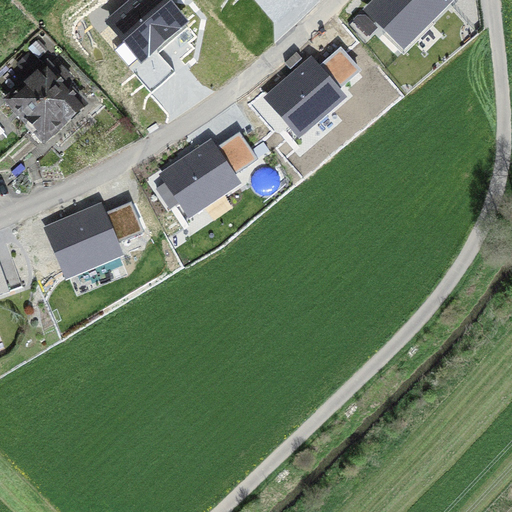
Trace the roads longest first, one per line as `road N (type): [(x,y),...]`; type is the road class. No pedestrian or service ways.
road 1 (unclassified): [(225,511),(407,333),(479,231),(503,151),(492,0)]
road 2 (unclassified): [(338,0),(204,110),(0,220)]
